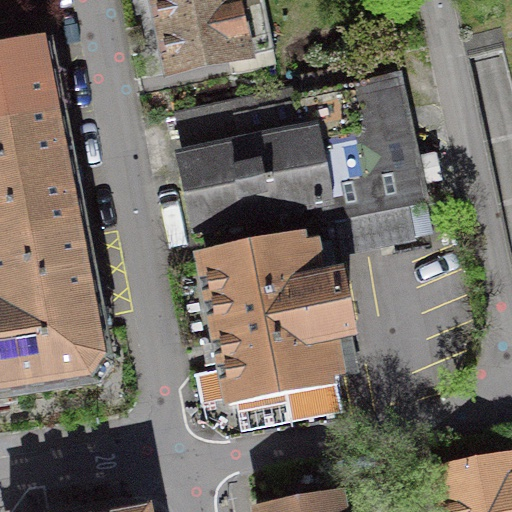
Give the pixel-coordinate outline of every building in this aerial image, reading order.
[(156,0),(163,35),(171,73),(272,52),(261,0),(156,0)] [(0,128),(60,117),(49,63),(46,45),(0,53),(0,128)] [(325,222),(423,203),(397,80),(299,101),(296,89),(177,115),(190,182),(199,227),(321,202),(325,222)] [(0,250),(83,235),(71,176),(60,117),(0,128),(0,250)] [(407,208),(335,222),(341,251),(377,244),(413,237),(407,208)] [(0,399),(92,385),(107,362),(101,330),(83,235),(0,250),(0,399)] [(224,355),(233,401),(322,384),(322,383),(338,380),(336,368),(355,364),(351,346),(337,270),(318,274),(313,245),(296,248),(206,265),(224,355)] [(511,511),(511,466),(478,474),(439,481),(445,511),(511,511)] [(343,511),(341,496),(288,507),(259,511),(343,511)]
